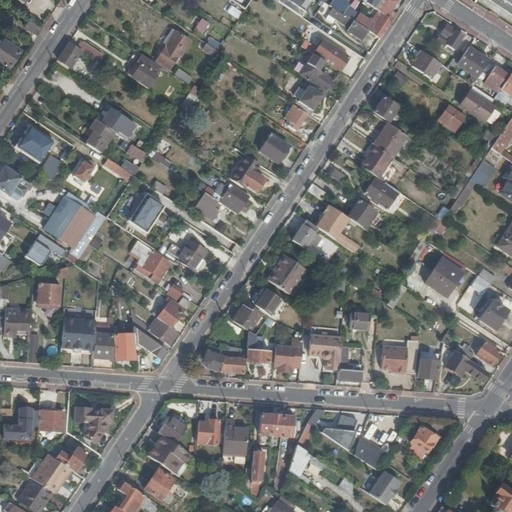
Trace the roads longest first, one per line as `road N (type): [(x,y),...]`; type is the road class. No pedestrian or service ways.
road 1 (residential): [(421,0),(161,387)]
road 2 (residential): [(487,411),(161,387)]
road 3 (residential): [(161,387),(0,375)]
road 4 (residential): [(77,511),(161,387)]
road 5 (residential): [(0,122),(83,0)]
road 6 (unknown): [(511,358),(411,289)]
road 7 (residential): [(487,411),(420,511)]
